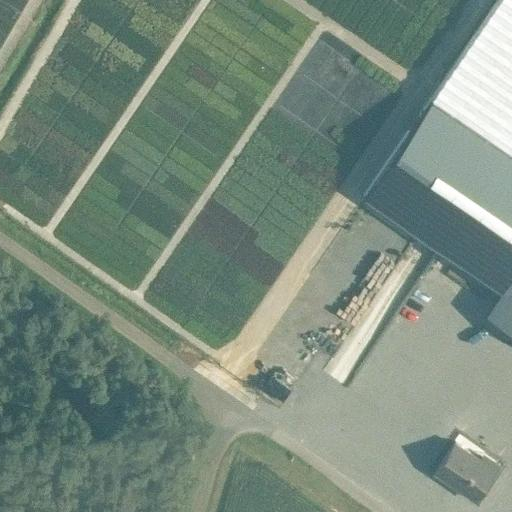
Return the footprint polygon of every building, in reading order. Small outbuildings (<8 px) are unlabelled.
[(511,0),(497,0),(432,95),(495,138),(511,149),(511,0)] [(0,153),(0,170),(36,193),(37,165),(52,140),(51,164),(70,165),(92,179),(131,116),(131,119),(147,93),(147,77),(137,77),(125,70),(111,69),(112,51),(101,51),(101,32),(96,41),(95,52),(83,73),(83,58),(65,57),(66,46),(0,153)] [(432,95),(364,195),(428,238),(510,294),(499,311),(511,319),(511,149),(495,138),(432,95)] [(227,234),(323,243),(325,222),(337,204),(339,186),(346,190),(350,184),(351,169),(362,170),(359,169),(367,158),(368,140),(339,121),(313,159),(315,140),(302,139),(308,143),(301,154),(284,152),(287,127),(292,118),(279,117),(278,127),(273,135),(264,134),(226,191),(225,208),(214,207),(192,238),(227,241),(227,234)] [(486,364),(496,349),(490,345),(480,360),(486,364)] [(435,471),(475,498),(500,462),(482,449),(478,456),(442,432),(475,383),(422,347),(376,415),(429,451),(430,448),(444,457),(435,471)] [(511,384),(511,377),(497,374),(495,381),(511,384)] [(474,403),(490,380),(483,375),(467,399),(474,403)]
